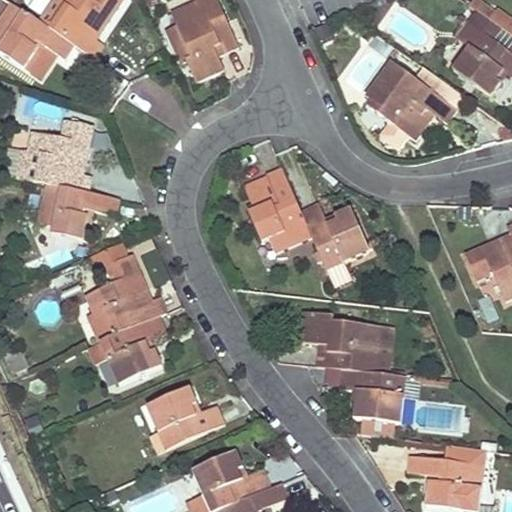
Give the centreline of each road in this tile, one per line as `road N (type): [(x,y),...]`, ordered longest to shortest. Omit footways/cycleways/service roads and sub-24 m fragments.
road 1 (residential): [(309,95),(233,127),(194,154),(178,214),(239,342),(370,511)]
road 2 (residential): [(309,95),(336,151),(363,175),(408,190),(511,170)]
